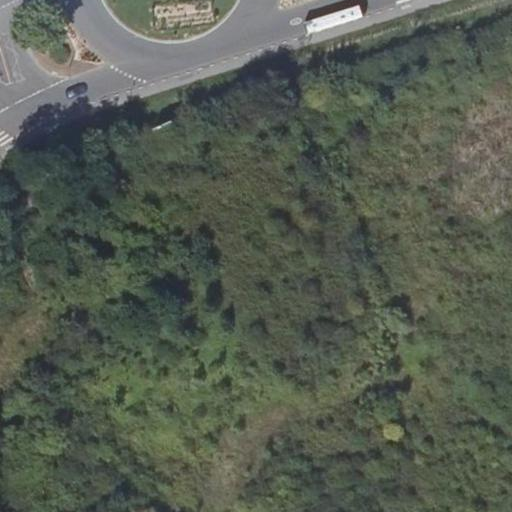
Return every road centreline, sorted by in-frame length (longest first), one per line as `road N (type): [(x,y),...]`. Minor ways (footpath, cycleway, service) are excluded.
road 1 (unclassified): [(0,130),(153,58)]
road 2 (unclassified): [(236,35),(361,0)]
